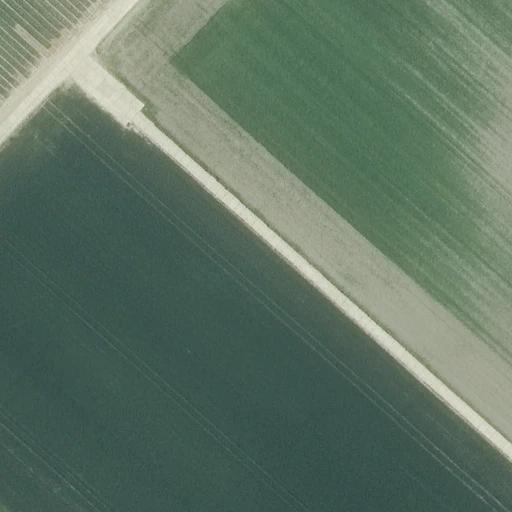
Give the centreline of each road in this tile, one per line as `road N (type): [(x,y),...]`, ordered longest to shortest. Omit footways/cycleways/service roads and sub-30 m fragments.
road 1 (track): [(75,60),(511,458)]
road 2 (track): [(0,141),(132,0)]
